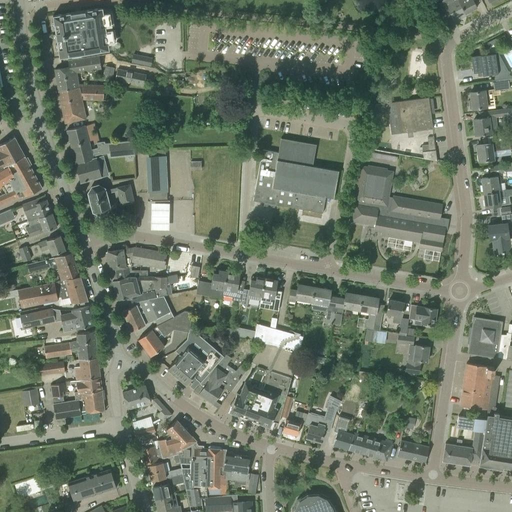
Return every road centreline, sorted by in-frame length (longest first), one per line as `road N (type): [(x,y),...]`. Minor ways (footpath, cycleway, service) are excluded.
road 1 (residential): [(240,255),(251,108),(349,129),(327,269)]
road 2 (residential): [(459,291),(465,205),(446,47),(511,9)]
road 3 (residential): [(432,477),(459,291)]
road 4 (unclassified): [(272,446),(202,418),(119,357)]
road 5 (unclassified): [(432,477),(272,446)]
road 6 (residential): [(81,244),(141,237),(240,255)]
road 7 (residential): [(327,269),(459,291)]
road 8 (unclassified): [(40,124),(18,0)]
